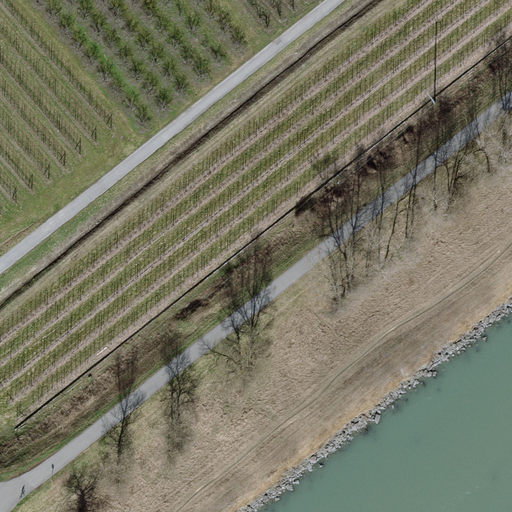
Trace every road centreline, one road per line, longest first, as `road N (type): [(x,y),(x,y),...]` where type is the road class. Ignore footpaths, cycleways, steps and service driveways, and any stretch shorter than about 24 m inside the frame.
road 1 (track): [(0,505),(511,98)]
road 2 (track): [(0,266),(337,0)]
